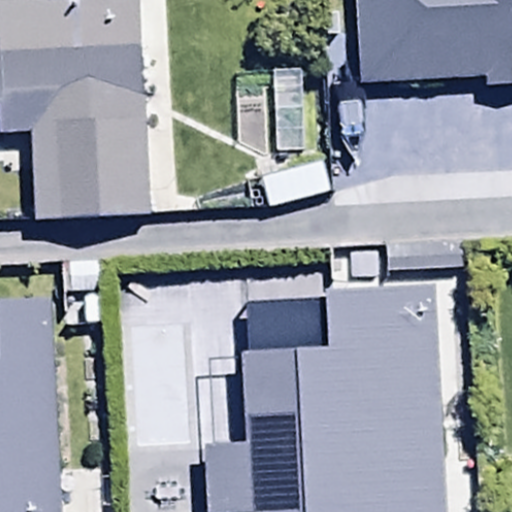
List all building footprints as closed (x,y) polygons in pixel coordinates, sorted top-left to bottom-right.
[(511,0),(352,0),(355,90),(480,88),(480,98),(511,97),(511,0)] [(0,146),(24,146),(27,226),(149,223),(143,11),(0,15),(0,146)] [(318,166),(257,185),(266,217),(328,198),(318,166)] [(437,511),(429,296),(319,301),(322,358),(237,361),(241,451),(195,453),(197,511),(437,511)] [(56,511),(45,311),(0,313),(0,511),(56,511)]
